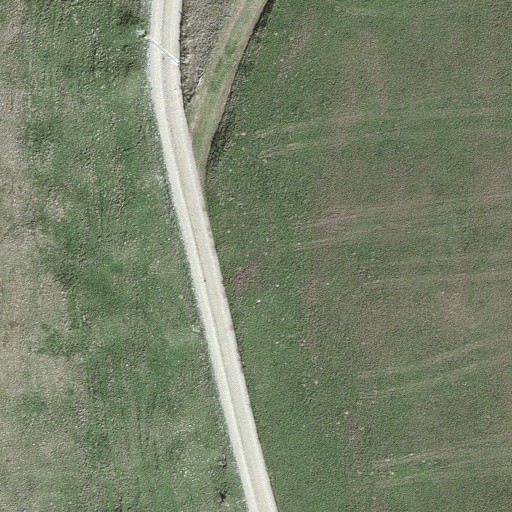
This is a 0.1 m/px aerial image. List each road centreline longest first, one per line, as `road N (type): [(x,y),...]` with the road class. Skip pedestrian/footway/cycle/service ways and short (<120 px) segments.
road 1 (track): [(264,511),(182,183),(165,88),(166,0)]
road 2 (track): [(182,183),(257,0)]
